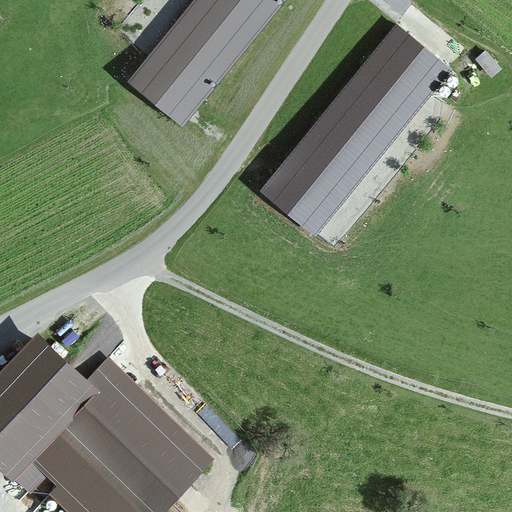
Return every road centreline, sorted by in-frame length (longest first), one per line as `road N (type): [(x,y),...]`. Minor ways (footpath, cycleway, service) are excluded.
road 1 (residential): [(333,0),(227,165),(174,226),(87,284),(0,327)]
road 2 (track): [(511,415),(444,399),(257,324),(125,259)]
